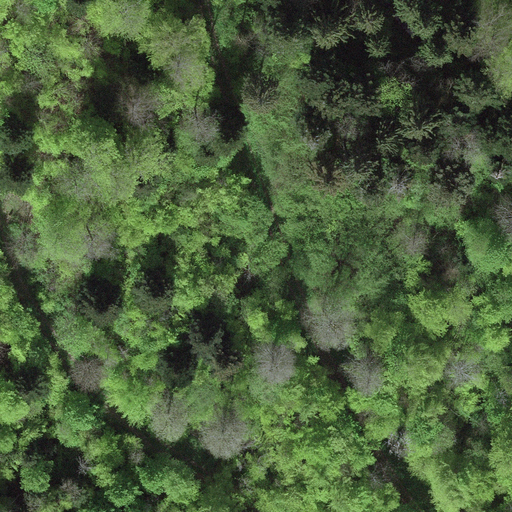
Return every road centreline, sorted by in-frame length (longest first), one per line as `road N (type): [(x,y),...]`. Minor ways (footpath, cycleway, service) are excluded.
road 1 (track): [(204,0),(316,327),(379,459),(419,511)]
road 2 (track): [(0,239),(60,347),(125,420),(248,511)]
